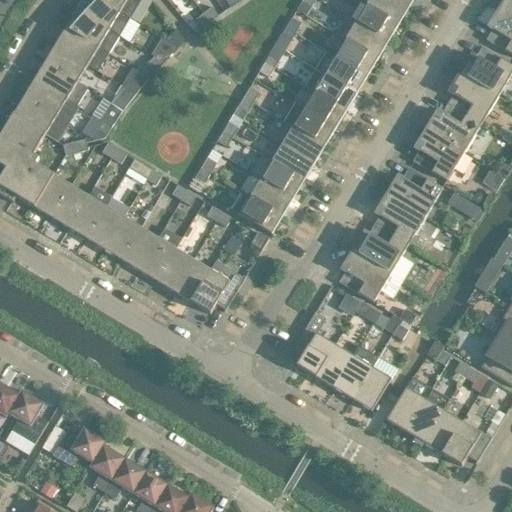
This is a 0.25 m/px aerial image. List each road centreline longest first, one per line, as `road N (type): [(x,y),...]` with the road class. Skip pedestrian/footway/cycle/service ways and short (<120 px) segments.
road 1 (residential): [(229,373),(288,280),(311,260),(465,0)]
road 2 (residential): [(272,511),(0,348)]
road 3 (residential): [(457,511),(229,373)]
road 4 (residential): [(229,373),(0,237)]
